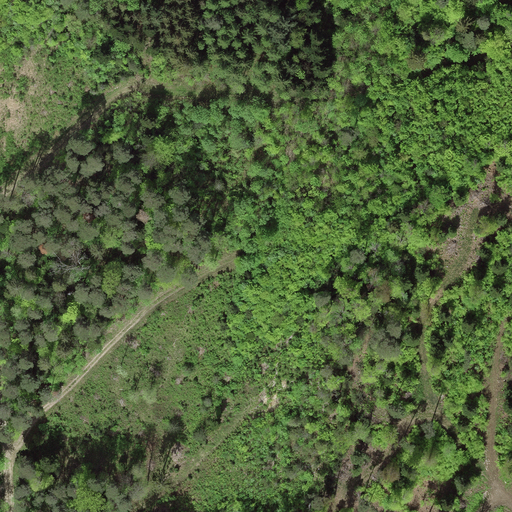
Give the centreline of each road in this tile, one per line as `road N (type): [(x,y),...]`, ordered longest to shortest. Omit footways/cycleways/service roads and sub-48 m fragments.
road 1 (track): [(0,196),(124,91),(340,99),(511,46)]
road 2 (track): [(10,462),(34,412),(115,332),(226,261)]
